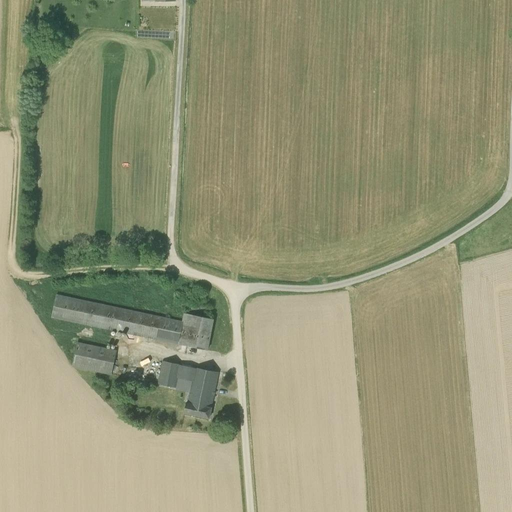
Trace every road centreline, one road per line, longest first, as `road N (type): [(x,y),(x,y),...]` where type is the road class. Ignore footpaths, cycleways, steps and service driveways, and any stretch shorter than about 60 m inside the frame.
road 1 (unclassified): [(248,511),(234,292),(346,282),(436,243),(489,207),(504,187),(511,74)]
road 2 (unknown): [(229,303),(167,267),(181,32)]
